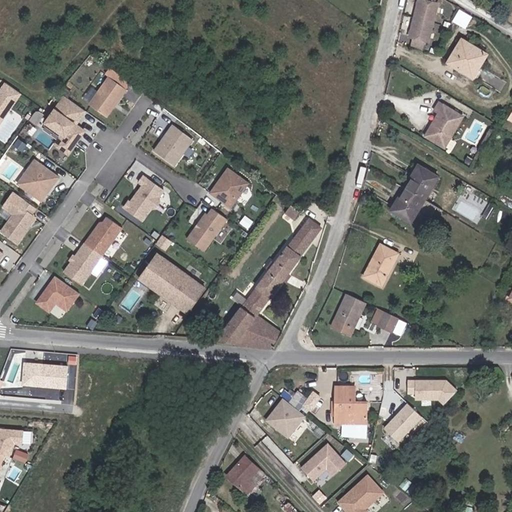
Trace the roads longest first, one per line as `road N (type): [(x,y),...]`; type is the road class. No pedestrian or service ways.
road 1 (unclassified): [(396,0),(350,212),(286,354)]
road 2 (unclassified): [(0,330),(286,354)]
road 3 (unclassified): [(286,354),(511,356)]
road 4 (residential): [(115,141),(0,300)]
road 5 (unclassified): [(286,354),(201,511)]
